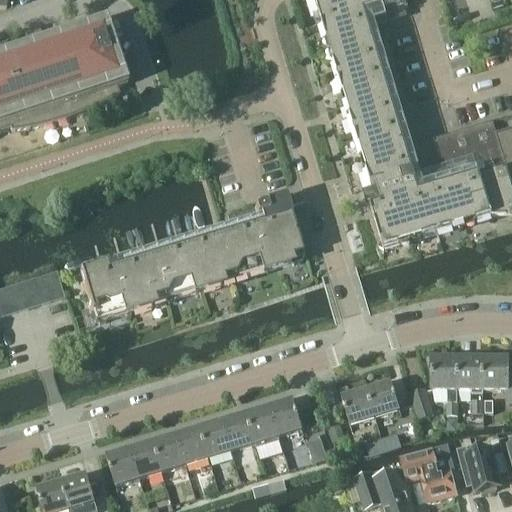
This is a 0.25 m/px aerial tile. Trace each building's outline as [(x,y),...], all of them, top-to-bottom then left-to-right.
[(371,210),(374,217),(382,244),(379,249),(384,251),(384,252),(511,213),(511,185),(497,135),(493,123),(433,142),(435,150),(438,152),(443,167),(421,174),(376,25),(394,19),(393,14),(409,10),(405,0),(314,0),(372,188),(373,194),(368,195),(372,210),(371,210)] [(0,134),(10,131),(11,134),(17,133),(24,132),(37,129),(50,126),(63,122),(76,117),(83,115),(101,106),(119,97),(117,90),(127,87),(115,49),(114,49),(106,23),(105,23),(85,29),(90,43),(67,44),(45,47),(45,46),(43,46),(44,49),(33,52),(31,49),(0,58),(0,134)] [(27,41),(41,37),(39,28),(25,33),(27,41)] [(511,130),(497,135),(511,185),(511,130)] [(303,261),(305,257),(302,256),(290,218),(296,216),(290,199),(231,217),(234,228),(107,266),(80,274),(92,315),(91,318),(92,322),(95,323),(95,325),(96,324),(100,326),(106,324),(108,321),(153,307),(156,309),(163,307),(165,303),(169,305),(175,303),(177,300),(222,287),(225,288),(232,286),(233,283),(234,283),(238,284),(244,282),(246,279),(290,266),(294,267),(300,265),(302,262),(303,262),(303,261)] [(64,300),(57,275),(44,279),(52,304),(64,300)] [(33,282),(41,307),(52,304),(44,279),(33,282)] [(21,286),(29,311),(41,307),(33,282),(21,286)] [(10,289),(18,314),(29,311),(21,286),(10,289)] [(0,292),(0,297),(6,318),(18,314),(10,289),(0,292)] [(458,394),(458,361),(432,361),(432,394),(448,394),(448,419),(458,419),(458,394)] [(458,361),(458,394),(483,394),(483,361),(458,361)] [(483,361),(483,394),(508,394),(508,405),(511,404),(511,378),(509,378),(509,361),(483,361)] [(369,401),(375,421),(400,413),(392,386),(367,393),(369,401)] [(419,422),(434,417),(426,392),(411,397),(419,422)] [(375,421),(369,401),(367,393),(342,401),(350,428),(375,421)] [(270,410),(279,440),(303,433),(293,403),(270,410)] [(471,416),(484,416),(484,403),(471,403),(471,416)] [(279,440),(270,410),(246,417),(256,447),(279,440)] [(256,447),(246,417),(223,424),(232,454),(256,447)] [(232,454),(223,424),(200,431),(209,461),(232,454)] [(209,461),(200,431),(177,438),(186,468),(209,461)] [(396,443),(390,437),(381,440),(387,446),(396,443)] [(186,468),(177,438),(153,445),(163,475),(186,468)] [(371,444),(377,450),(387,446),(381,440),(371,444)] [(511,448),(511,449),(509,441),(499,444),(509,479),(511,478),(511,448)] [(163,475),(153,445),(130,452),(139,482),(163,475)] [(469,458),(467,450),(457,453),(466,488),(473,486),(476,496),(481,495),(481,497),(497,493),(496,491),(501,489),(491,452),(469,458)] [(139,482),(130,452),(106,459),(116,489),(139,482)] [(427,506),(457,498),(450,474),(439,477),(433,454),(402,462),(407,484),(421,480),(427,506)] [(381,506),(382,511),(412,511),(399,474),(386,478),(384,473),(356,482),(365,511),(381,506)] [(62,485),(69,511),(97,511),(87,477),(62,485)] [(69,511),(62,485),(37,492),(42,511),(69,511)]
